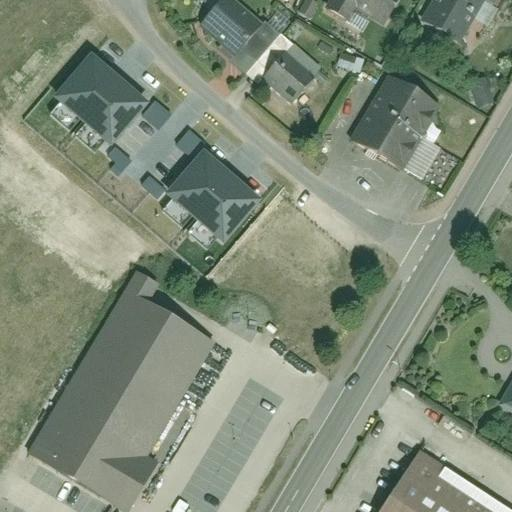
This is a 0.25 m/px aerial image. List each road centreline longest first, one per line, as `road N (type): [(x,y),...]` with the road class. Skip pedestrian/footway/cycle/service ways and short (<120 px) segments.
road 1 (residential): [(129,0),(139,25),(256,138),(397,238),(436,253)]
road 2 (secondary): [(283,511),(436,253)]
road 3 (secondary): [(436,253),(511,123)]
